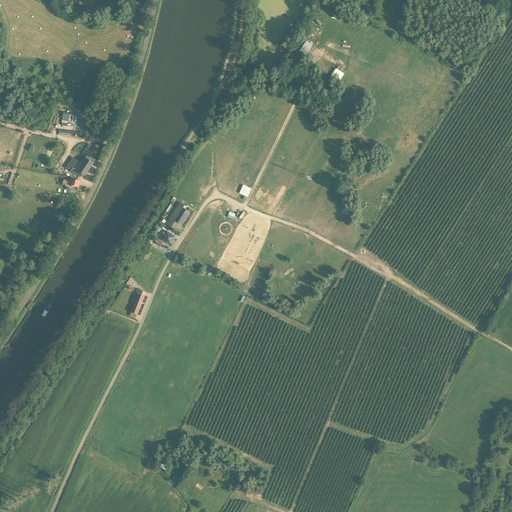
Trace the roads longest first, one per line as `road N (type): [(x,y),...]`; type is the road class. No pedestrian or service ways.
road 1 (unclassified): [(214,96),(156,201),(0,436)]
road 2 (unclassified): [(156,0),(131,95),(91,191),(0,339)]
road 3 (unclassified): [(52,511),(161,275),(199,213)]
road 4 (track): [(390,276),(291,511)]
road 5 (track): [(199,213),(223,196),(390,276)]
road 6 (track): [(390,276),(511,349)]
